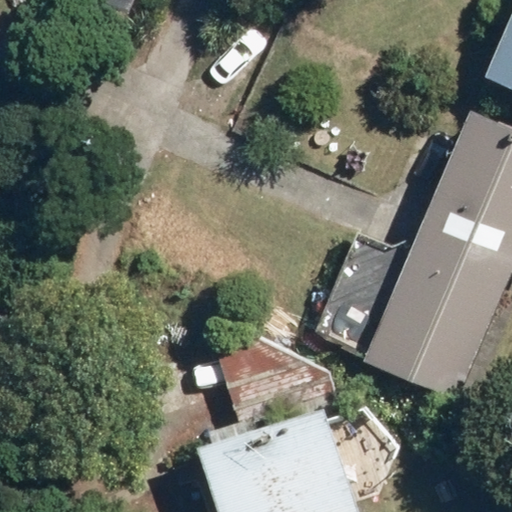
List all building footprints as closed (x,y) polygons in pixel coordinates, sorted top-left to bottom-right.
[(141,0),(99,0),(136,15),(141,0)] [(511,47),(501,74),(511,78),(511,47)] [(368,363),(465,405),(511,299),(511,117),(483,104),(368,363)] [(333,379),(242,338),(220,345),(246,428),(339,398),(333,379)] [(366,511),(336,414),(200,457),(217,511),(366,511)]
